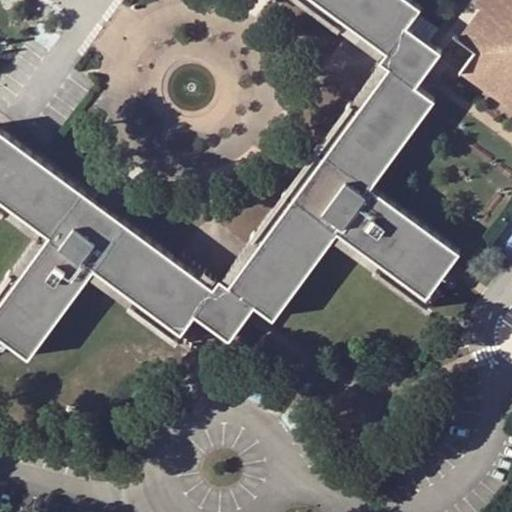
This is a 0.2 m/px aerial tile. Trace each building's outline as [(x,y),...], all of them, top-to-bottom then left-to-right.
[(290,0),(309,0),(400,65),(416,43),(431,22),(399,0),(281,0),(287,5),(290,0)] [(511,0),(489,30),(465,62),(478,71),(471,80),(511,110),(511,0)] [(489,30),(511,0),(491,0),(476,20),(489,30)] [(399,84),(426,103),(452,69),(416,43),(400,65),(391,78),(399,84)] [(464,89),(511,125),(511,110),(471,80),(464,89)] [(383,204),(446,118),(426,103),(399,84),(326,183),(311,172),(294,194),(309,205),(237,303),(266,324),(285,337),(349,251),(437,314),(471,269),(383,204)] [(0,346),(37,374),(102,287),(189,350),(202,332),(221,305),(122,234),(132,218),(112,203),(101,218),(0,146),(0,211),(56,251),(0,328),(0,346)] [(240,360),(266,324),(237,303),(227,296),(221,305),(202,332),(240,360)]
